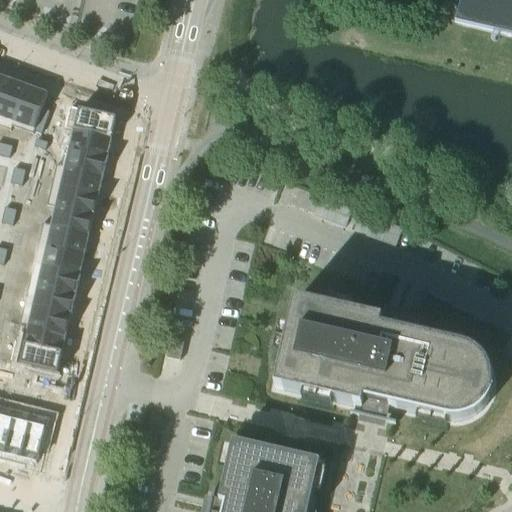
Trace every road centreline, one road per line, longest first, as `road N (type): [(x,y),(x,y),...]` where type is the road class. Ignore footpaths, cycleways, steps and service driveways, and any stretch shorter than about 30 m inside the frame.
road 1 (unclassified): [(78,511),(170,102)]
road 2 (unclassified): [(170,102),(0,40)]
